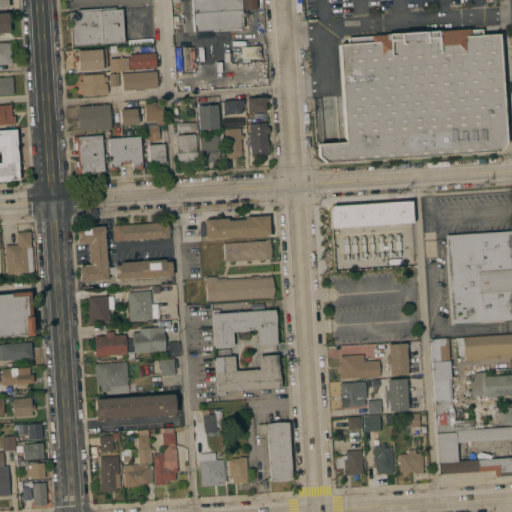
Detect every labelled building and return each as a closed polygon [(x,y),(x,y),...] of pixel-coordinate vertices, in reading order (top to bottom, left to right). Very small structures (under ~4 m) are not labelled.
[(0,8),(0,0),(7,0),(8,8),(0,8)] [(194,31),(191,0),(255,0),(256,9),(242,10),(243,28),(194,31)] [(72,46),(70,12),(76,12),(76,10),(114,7),(114,9),(121,9),(123,42),(72,46)] [(9,33),(0,33),(0,12),(7,12),(9,33)] [(344,142),(338,44),(347,43),(346,38),(370,36),(370,35),(469,29),(481,29),(481,34),(499,33),(505,143),(498,150),(324,161),(317,156),(316,143),(344,142)] [(11,64),(0,64),(0,42),(10,42),(11,64)] [(259,46),(260,58),(241,59),(240,47),(259,46)] [(78,71),(77,61),(74,61),(74,56),(77,56),(77,50),(101,49),(102,69),(78,71)] [(129,69),(128,55),(155,52),(156,67),(129,69)] [(110,59),(122,58),(123,66),(128,66),(128,70),(111,71),(110,59)] [(122,90),(121,73),(156,71),(157,87),(122,90)] [(109,73),(118,73),(118,86),(109,86),(109,73)] [(83,96),(82,91),(79,91),(78,81),(82,81),(81,75),(103,74),(103,76),(107,76),(107,82),(104,82),(104,83),(106,83),(107,94),(83,96)] [(0,94),(0,77),(12,76),(13,94),(0,94)] [(247,113),(246,98),(267,97),(267,101),(265,101),(265,111),(247,113)] [(223,114),(222,101),(242,99),(243,105),(240,105),(241,113),(223,114)] [(155,125),(155,123),(145,123),(144,104),(150,103),(150,102),(162,102),(164,124),(155,125)] [(0,104),(11,104),(11,116),(14,115),(15,123),(0,123),(0,104)] [(79,131),(78,107),(109,104),(111,129),(79,131)] [(218,129),(198,130),(197,106),(217,104),(218,129)] [(121,125),(120,110),(136,108),(137,124),(121,125)] [(177,130),(177,123),(196,122),(196,130),(177,130)] [(266,123),(266,127),(269,126),(269,133),(267,133),(268,155),(262,155),(263,158),(255,158),(255,156),(250,156),(249,124),(266,123)] [(146,140),(145,126),(159,125),(159,140),(146,140)] [(236,156),(236,159),(232,159),(231,157),(225,157),(223,129),(239,128),(240,134),(242,134),(243,138),(240,138),(241,156),(236,156)] [(0,129),(15,129),(18,181),(0,181),(0,129)] [(196,159),(189,160),(189,162),(184,163),(184,160),(177,160),(175,135),(195,134),(196,159)] [(215,158),(215,161),(207,162),(207,158),(200,159),(198,135),(218,134),(219,158),(215,158)] [(104,172),(75,174),(74,168),(78,167),(77,161),(78,161),(77,149),(76,149),(76,143),(73,143),(72,137),(101,135),(104,172)] [(142,169),(136,169),(136,165),(131,166),(131,163),(119,164),(120,167),(115,167),(116,170),(110,171),(107,138),(139,136),(142,169)] [(165,161),(160,162),(160,163),(149,164),(148,144),(164,143),(165,161)] [(330,228),(329,209),(332,206),(411,201),(412,223),(330,228)] [(205,238),(205,236),(200,236),(199,222),(204,222),(204,219),(227,218),(227,220),(244,219),(244,216),(251,216),(251,217),(268,216),(269,234),(205,238)] [(168,222),(169,237),(142,239),(142,240),(140,240),(140,239),(113,241),(112,225),(168,222)] [(107,279),(79,281),(78,266),(83,266),(83,265),(90,264),(88,243),(82,243),(82,242),(77,243),(76,227),(104,226),(107,279)] [(4,245),(17,244),(16,232),(30,231),(31,247),(33,272),(6,274),(4,245)] [(511,248),(511,319),(450,324),(444,235),(511,231),(511,248)] [(263,259),(263,260),(259,260),(259,259),(250,260),(250,261),(247,261),(246,260),(233,261),(233,262),(229,262),(229,261),(225,261),(223,243),(265,240),(265,239),(269,239),(271,248),(270,258),(263,259)] [(115,279),(114,273),(108,274),(108,267),(114,267),(114,265),(119,265),(119,262),(165,259),(165,262),(171,261),(172,275),(115,279)] [(215,277),(216,279),(226,278),(226,279),(250,277),(250,276),(258,276),(258,277),(271,276),(273,298),(268,298),(268,296),(207,301),(206,284),(205,284),(204,278),(215,277)] [(127,292),(150,290),(151,304),(156,304),(156,301),(168,300),(169,320),(157,320),(156,317),(151,318),(151,320),(129,321),(127,292)] [(0,293),(29,291),(32,335),(25,335),(25,333),(0,335),(0,293)] [(107,295),(107,296),(112,296),(113,308),(108,309),(109,322),(89,323),(87,297),(107,295)] [(274,309),(276,344),(256,345),(255,330),(248,331),(249,339),(239,339),(239,331),(232,332),(232,346),(213,348),(211,313),(274,309)] [(134,357),(126,358),(126,354),(94,356),(93,336),(104,335),(104,332),(113,331),(113,335),(125,334),(125,339),(132,338),(131,332),(138,332),(138,328),(163,327),(165,351),(134,352),(134,357)] [(511,334),(511,357),(463,361),(462,338),(511,334)] [(431,340),(447,339),(448,358),(432,359),(431,340)] [(31,358),(0,361),(0,343),(30,342),(31,358)] [(407,375),(389,376),(388,364),(385,364),(384,356),(388,356),(387,344),(405,343),(407,375)] [(258,369),(258,356),(277,354),(279,387),(224,391),(224,395),(216,395),(214,357),(233,356),(234,371),(258,369)] [(363,361),(378,360),(379,376),(339,379),(338,363),(340,363),(340,356),(362,354),(362,355),(363,361)] [(173,358),(175,375),(160,376),(159,359),(173,358)] [(432,362),(449,360),(451,401),(435,402),(432,362)] [(128,393),(107,394),(107,391),(97,392),(95,363),(126,361),(128,393)] [(1,385),(0,369),(28,367),(29,374),(32,374),(33,383),(3,385),(1,385)] [(484,376),(511,374),(511,395),(484,397),(484,395),(471,395),(470,379),(470,377),(472,375),(473,373),(475,372),(478,372),(484,372),(484,376)] [(407,410),(388,411),(387,400),(384,400),(383,392),(387,392),(386,379),(405,378),(407,410)] [(364,381),(365,399),(364,399),(364,406),(340,407),(339,383),(360,382),(364,381)] [(173,394),(174,414),(95,419),(94,399),(173,394)] [(30,397),(31,404),(33,404),(34,411),(31,411),(31,415),(12,416),(12,398),(30,397)] [(379,399),(380,413),(368,414),(366,401),(379,399)] [(472,430),(437,432),(435,402),(451,401),(452,411),(453,411),(454,421),(471,420),(472,430)] [(511,407),(511,424),(500,425),(499,408),(511,407)] [(222,429),(219,410),(202,413),(205,432),(222,429)] [(419,434),(407,435),(406,414),(418,413),(419,434)] [(378,415),(379,431),(363,431),(362,416),(378,415)] [(359,416),(360,429),(347,430),(346,417),(359,416)] [(287,422),(291,479),(269,481),(266,433),(256,434),(256,424),(287,422)] [(41,423),(42,438),(28,439),(28,433),(21,434),(21,424),(41,423)] [(472,430),(511,427),(511,438),(455,442),(457,460),(477,459),(477,460),(511,457),(511,476),(497,477),(494,475),(493,470),(440,474),(437,432),(472,430)] [(152,454),(163,453),(161,433),(163,433),(162,429),(172,429),(172,432),(174,432),(177,472),(174,472),(175,480),(167,480),(167,484),(154,485),(152,454)] [(136,434),(127,434),(127,430),(136,430),(148,430),(149,447),(137,447),(136,435),(136,434)] [(1,451),(0,436),(14,435),(15,450),(1,451)] [(113,450),(100,451),(99,436),(112,435),(113,450)] [(42,443),(43,458),(24,459),(23,458),(17,458),(17,449),(22,448),(21,444),(42,443)] [(393,472),(377,473),(377,467),(374,467),(373,446),(380,445),(380,448),(391,447),(393,472)] [(137,449),(148,448),(148,451),(150,451),(151,458),(149,459),(149,463),(138,463),(137,449)] [(398,454),(407,454),(407,450),(415,449),(415,453),(421,453),(422,472),(412,472),(412,471),(399,472),(398,454)] [(361,450),(362,474),(344,475),(343,459),(345,459),(345,451),(361,450)] [(0,452),(2,452),(3,466),(7,466),(9,495),(0,495),(0,452)] [(199,453),(215,452),(215,460),(223,459),(224,481),(218,482),(218,484),(200,485),(199,453)] [(119,487),(116,488),(116,491),(101,492),(99,457),(117,456),(119,487)] [(124,487),(122,465),(121,465),(121,456),(127,456),(127,465),(146,464),(146,467),(151,467),(152,482),(140,483),(140,486),(124,487)] [(247,482),(232,483),(232,477),(229,477),(229,467),(228,467),(227,459),(238,458),(238,457),(245,456),(245,457),(246,457),(247,482)] [(44,478),(25,479),(24,462),(36,462),(36,463),(43,462),(44,478)] [(46,505),(32,506),(31,483),(45,482),(46,505)] [(30,499),(22,499),(21,487),(30,487),(30,499)]
